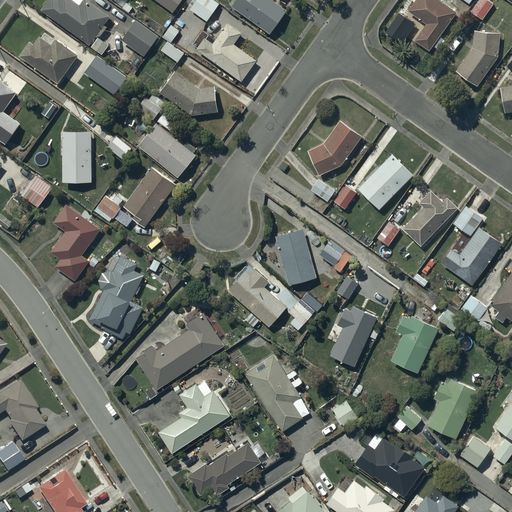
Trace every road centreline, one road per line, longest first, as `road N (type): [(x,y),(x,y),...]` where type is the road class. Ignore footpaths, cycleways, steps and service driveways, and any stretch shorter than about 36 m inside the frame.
road 1 (residential): [(0,264),(167,511)]
road 2 (residential): [(327,45),(511,176)]
road 3 (residential): [(327,45),(237,172),(221,221)]
